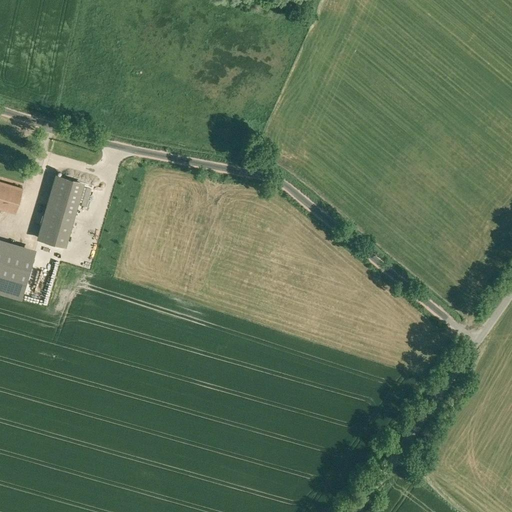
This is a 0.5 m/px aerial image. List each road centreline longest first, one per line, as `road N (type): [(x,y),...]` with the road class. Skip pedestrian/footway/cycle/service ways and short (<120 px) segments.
road 1 (unclassified): [(0,112),(82,139),(274,180),(477,342)]
road 2 (unclassified): [(477,342),(356,511)]
